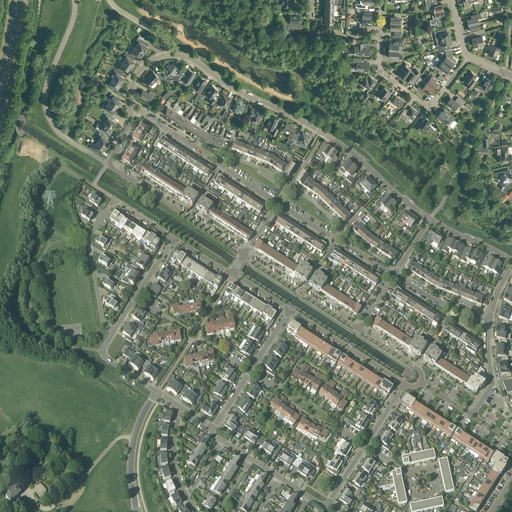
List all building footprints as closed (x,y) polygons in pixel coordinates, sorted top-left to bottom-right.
[(429,3),(428,0),(424,0),(427,8),(434,6),(434,8),(430,9),(431,13),(443,11),(441,4),(438,5),(437,1),(429,3)] [(360,8),(359,18),(371,19),(371,12),(367,12),(367,8),(360,8)] [(290,14),(290,23),(293,23),(292,28),(302,28),(302,20),(299,20),(299,14),(298,14),(298,11),(290,11),(290,14)] [(443,11),(431,13),(432,17),(436,16),(437,18),(430,20),(431,24),(437,23),(438,26),(442,25),(441,18),(444,17),(443,11)] [(468,19),(469,25),(479,23),(478,19),(487,17),(487,15),(488,15),(487,11),(484,12),(471,15),(472,18),(468,19)] [(390,16),(390,23),(402,24),(402,20),(398,20),(398,17),(405,18),(405,13),(394,13),(394,17),(390,16)] [(359,18),(357,18),(357,22),(363,22),(363,25),(359,24),(359,32),(366,32),(367,25),(371,25),(371,19),(359,18)] [(402,24),(390,23),(390,30),(394,30),(393,37),(401,37),(401,30),(397,30),(397,28),(402,28),(402,24)] [(479,23),(469,25),(470,31),(475,30),(476,34),(477,33),(477,34),(485,32),(484,27),(484,28),(483,25),(480,26),(479,23)] [(434,31),(435,37),(436,41),(449,38),(448,32),(445,32),(444,29),(434,31)] [(476,36),(476,37),(472,38),(474,47),(476,46),(477,48),(478,49),(481,49),(481,47),(481,45),(484,44),(482,36),(486,35),(485,32),(477,34),(478,35),(476,36)] [(138,43),(135,47),(144,52),(147,47),(143,44),(144,41),(138,37),(135,42),(138,43)] [(449,38),(436,41),(437,44),(436,44),(438,50),(445,48),(444,45),(451,43),(449,38)] [(488,47),(490,51),(488,54),(496,57),(500,48),(494,45),(496,40),(491,38),(488,47)] [(391,44),(389,44),(388,50),(398,51),(401,51),(402,41),(392,41),(391,44)] [(369,56),(370,47),(361,47),(361,43),(357,43),(357,47),(354,46),(354,48),(354,54),(360,54),(359,55),(369,56)] [(126,52),(125,52),(135,58),(136,56),(140,58),(144,52),(135,47),(132,52),(130,51),(129,54),(126,52)] [(398,51),(388,50),(388,57),(392,57),(392,61),(402,61),(402,55),(398,55),(398,51)] [(442,61),(450,67),(454,62),(451,60),(453,57),(452,53),(453,53),(452,50),(445,51),(446,56),(442,61)] [(126,56),(123,62),(131,67),(135,62),(133,61),(135,58),(125,52),(124,55),(126,56)] [(352,66),(356,66),(356,71),(368,71),(369,62),(364,62),(364,59),(353,59),(352,66)] [(439,59),(437,62),(433,67),(441,72),(443,70),(446,72),(450,67),(442,61),(439,59)] [(399,75),(404,78),(411,70),(406,66),(408,64),(404,61),(395,72),(399,75)] [(115,68),(122,73),(124,71),(128,73),(131,67),(123,62),(121,65),(119,65),(116,69),(115,68)] [(166,66),(166,69),(165,69),(165,72),(166,72),(166,75),(165,75),(166,80),(179,79),(178,74),(180,74),(182,66),(177,66),(177,69),(175,69),(175,65),(172,66),(172,64),(168,65),(168,66),(166,66)] [(182,66),(180,74),(178,81),(181,83),(181,82),(186,85),(187,85),(189,83),(189,84),(195,74),(192,71),(189,69),(188,71),(182,67),(182,66)] [(115,75),(112,78),(121,84),(124,78),(121,76),(122,73),(115,68),(112,73),(115,75)] [(411,70),(404,78),(404,79),(405,78),(413,84),(421,73),(415,69),(413,72),(410,70),(411,70)] [(145,80),(151,86),(152,88),(156,84),(155,82),(158,78),(160,80),(163,79),(160,71),(157,73),(155,74),(153,72),(145,80)] [(465,79),(468,82),(465,85),(471,89),(478,81),(475,79),(477,76),(471,71),(465,79)] [(426,82),(434,88),(438,83),(435,81),(437,78),(432,74),(430,72),(424,80),(426,82)] [(200,91),(207,81),(200,77),(193,87),(200,91)] [(370,90),(376,81),(370,77),(368,80),(365,78),(361,84),(370,90)] [(477,88),(483,90),(487,92),(488,89),(490,90),(492,86),(490,85),(492,80),(486,77),(484,81),(481,80),(477,88)] [(108,80),(105,85),(111,89),(113,86),(117,89),(121,84),(112,78),(110,82),(108,80)] [(426,82),(422,87),(420,85),(417,88),(427,96),(429,93),(430,93),(434,88),(426,82)] [(212,86),(206,95),(210,97),(208,101),(213,104),(216,99),(213,97),(218,90),(212,86)] [(377,94),(378,95),(377,97),(384,102),(389,96),(386,94),(389,91),(384,87),(381,91),(380,90),(377,94)] [(472,93),(477,97),(480,93),(476,89),(472,93)] [(150,91),(148,93),(143,90),(139,96),(148,101),(150,97),(152,98),(155,94),(150,91)] [(370,94),(366,91),(362,98),(366,101),(370,94)] [(111,99),(109,102),(117,108),(121,102),(116,99),(118,97),(111,93),(108,97),(111,99)] [(223,95),(218,105),(227,108),(231,98),(223,95)] [(509,97),(505,95),(501,105),(507,102),(507,101),(509,102),(511,98),(509,97)] [(388,107),(391,102),(399,108),(403,101),(396,96),(392,101),(389,99),(385,105),(388,107)] [(157,103),(162,106),(166,100),(161,97),(157,103)] [(454,101),(450,98),(446,104),(454,110),(457,106),(460,108),(465,102),(458,97),(454,101)] [(232,110),(233,109),(241,113),(245,105),(237,101),(234,106),(232,104),(230,109),(232,110)] [(104,104),(101,109),(104,111),(106,112),(107,113),(114,117),(108,113),(110,111),(113,113),(117,108),(109,102),(106,106),(104,104)] [(163,112),(168,115),(172,108),(165,103),(162,109),(164,111),(163,112)] [(172,108),(168,115),(172,118),(176,112),(175,111),(176,109),(177,109),(173,106),(172,108)] [(411,107),(408,110),(405,108),(399,115),(406,120),(409,117),(413,120),(418,112),(411,107)] [(259,123),(262,113),(261,113),(261,112),(252,108),(249,116),(252,117),(251,119),(259,123)] [(444,108),(442,111),(441,111),(436,117),(440,120),(439,121),(441,122),(442,121),(445,124),(446,124),(448,125),(449,125),(456,117),(444,108)] [(225,110),(222,117),(221,116),(219,119),(223,121),(224,120),(225,118),(228,111),(225,110)] [(172,118),(177,121),(181,114),(177,112),(176,112),(172,118)] [(113,120),(114,117),(107,113),(104,117),(106,119),(104,122),(104,123),(113,128),(116,122),(113,120)] [(177,121),(181,124),(185,117),(184,117),(181,114),(177,121)] [(266,127),(272,130),(270,134),(276,136),(279,129),(275,127),(278,119),(274,117),(274,118),(271,116),(266,127)] [(181,124),(186,127),(190,120),(186,118),(185,117),(181,124)] [(419,130),(421,127),(425,130),(431,122),(425,117),(422,122),(419,120),(414,126),(419,130)] [(186,127),(190,130),(194,123),(190,120),(186,127)] [(98,126),(96,129),(107,136),(104,134),(105,131),(109,134),(113,128),(104,123),(104,122),(102,121),(100,123),(99,122),(97,125),(98,126)] [(190,130),(195,133),(199,126),(195,124),(194,123),(190,130)] [(283,130),(289,134),(287,138),(291,140),(288,145),(290,146),(292,143),(293,141),(297,134),(293,133),(296,128),(286,123),(283,130)] [(141,124),(138,128),(146,134),(149,129),(141,124)] [(195,133),(199,136),(204,129),(203,129),(199,126),(195,133)] [(138,128),(135,133),(143,138),(146,134),(138,128)] [(107,136),(96,129),(97,130),(96,132),(98,134),(97,136),(100,138),(97,141),(106,147),(109,141),(106,139),(107,136)] [(199,136),(204,139),(205,136),(207,137),(209,133),(209,132),(204,130),(204,129),(199,136)] [(205,136),(204,139),(205,140),(211,142),(215,133),(210,131),(209,133),(207,137),(205,136)] [(297,140),(305,145),(310,137),(307,135),(305,133),(305,134),(302,132),(297,140)] [(143,138),(135,133),(132,138),(139,143),(138,146),(143,149),(145,146),(140,143),(143,138)] [(215,133),(211,142),(216,144),(220,136),(219,135),(220,135),(215,133)] [(220,136),(216,144),(221,146),(225,138),(220,136)] [(160,141),(157,145),(162,148),(167,140),(162,137),(160,141)] [(162,148),(166,150),(166,151),(171,144),(166,141),(167,140),(162,148)] [(106,147),(97,141),(95,145),(92,142),(89,147),(94,150),(96,148),(102,152),(106,147)] [(232,150),(237,152),(240,145),(240,144),(235,142),(232,150)] [(166,150),(164,152),(166,153),(167,151),(171,154),(175,147),(171,144),(166,151),(166,150)] [(131,145),(128,150),(136,155),(139,150),(141,152),(143,149),(138,146),(136,148),(131,145)] [(171,154),(175,156),(176,157),(180,150),(175,147),(171,154)] [(316,155),(315,158),(317,160),(321,158),(321,159),(323,156),(326,158),(331,150),(326,147),(322,151),(320,149),(316,155)] [(504,162),(511,161),(511,154),(509,154),(508,148),(501,148),(497,149),(498,155),(499,155),(500,162),(501,162),(501,163),(504,163),(504,162)] [(128,150),(125,155),(133,160),(136,155),(128,150)] [(175,156),(173,158),(175,159),(177,157),(180,159),(178,161),(179,162),(184,153),(180,150),(176,157),(175,156)] [(257,160),(262,162),(266,152),(261,150),(260,153),(257,160)] [(331,150),(326,158),(328,160),(327,163),(332,166),(336,161),(333,159),(337,154),(331,150)] [(267,164),(268,164),(270,161),(268,160),(271,154),(266,152),(262,162),(267,164)] [(270,161),(268,164),(272,167),(277,161),(278,158),(273,155),(274,152),(273,152),(271,154),(268,160),(270,161)] [(184,153),(179,162),(180,162),(181,160),(185,162),(189,156),(184,153)] [(133,160),(125,155),(122,160),(129,165),(133,160)] [(185,162),(188,165),(189,165),(193,159),(189,156),(185,162)] [(188,165),(187,167),(189,168),(190,166),(194,168),(198,162),(193,159),(189,165),(188,165)] [(140,173),(145,176),(149,169),(150,169),(153,164),(153,163),(150,161),(146,167),(145,166),(140,173)] [(272,167),(277,170),(281,164),(280,163),(277,161),(272,167)] [(340,173),(342,170),(345,173),(352,166),(347,161),(344,165),(342,162),(336,169),(340,173)] [(194,168),(197,171),(198,171),(202,164),(198,162),(194,168)] [(197,171),(196,172),(198,174),(199,172),(203,174),(208,167),(208,166),(207,167),(202,164),(198,171),(197,171)] [(282,164),(281,164),(277,170),(282,173),(286,167),(282,164)] [(286,167),(282,173),(288,177),(294,167),(290,164),(287,168),(286,167)] [(352,166),(345,173),(348,176),(346,179),(351,184),(354,180),(353,179),(357,175),(354,173),(357,170),(352,166)] [(208,167),(203,174),(207,177),(204,181),(207,183),(212,176),(209,174),(212,170),(208,167)] [(149,169),(145,176),(149,179),(154,172),(150,169),(149,169)] [(505,191),(511,182),(511,175),(511,172),(506,173),(505,172),(504,171),(494,173),(495,178),(499,178),(499,180),(501,183),(503,184),(501,189),(505,191)] [(154,172),(149,179),(154,182),(159,174),(154,172)] [(303,187),(307,180),(305,179),(308,176),(303,173),(296,183),(303,187)] [(159,174),(154,182),(158,185),(163,177),(159,174)] [(219,176),(214,184),(219,187),(224,179),(219,176)] [(168,180),(163,177),(158,185),(163,188),(168,180)] [(359,189),(361,187),(364,190),(371,183),(366,178),(363,181),(361,179),(355,185),(359,189)] [(219,187),(222,190),(223,190),(228,183),(226,182),(227,181),(224,179),(219,187)] [(172,183),(168,180),(163,188),(167,191),(172,183)] [(312,183),(311,183),(307,180),(303,187),(307,190),(312,183)] [(177,186),(172,183),(167,191),(172,194),(177,186)] [(230,184),(228,183),(223,190),(222,190),(221,191),(223,193),(224,191),(228,193),(233,186),(230,184)] [(312,193),(316,186),(313,184),(312,183),(307,190),(312,193)] [(371,183),(364,190),(367,193),(365,195),(369,199),(375,193),(373,190),(376,187),(371,183)] [(316,186),(312,193),(316,196),(319,192),(320,193),(323,191),(322,190),(321,189),(322,187),(318,184),(316,186)] [(181,189),(177,186),(172,194),(176,196),(181,189)] [(228,193),(231,195),(232,196),(237,189),(235,188),(235,187),(233,186),(228,193)] [(186,192),(181,189),(176,196),(181,199),(186,192)] [(198,196),(187,189),(186,192),(181,199),(183,201),(184,203),(185,202),(187,203),(188,205),(189,205),(192,207),(198,196)] [(231,195),(230,197),(232,198),(233,197),(237,199),(242,191),(239,190),(237,189),(232,196),(231,195)] [(237,199),(240,201),(241,202),(246,195),(244,194),(244,193),(242,191),(237,199)] [(317,196),(321,200),(327,194),(326,194),(323,191),(320,193),(319,192),(316,196),(317,196)] [(97,208),(101,202),(97,199),(99,197),(95,194),(93,197),(93,196),(90,200),(88,198),(84,204),(85,204),(91,208),(94,205),(97,208)] [(321,200),(325,204),(331,198),(328,195),(327,194),(321,200)] [(240,201),(239,203),(241,204),(242,203),(246,205),(251,197),(248,196),(246,195),(241,202),(240,201)] [(246,205),(250,207),(250,208),(255,201),(253,200),(253,199),(251,197),(246,205)] [(335,200),(336,199),(333,197),(331,199),(331,198),(325,204),(329,208),(334,202),(334,201),(335,200)] [(378,209),(381,206),(384,209),(391,201),(386,197),(383,200),(381,198),(374,205),(378,209)] [(213,206),(202,199),(195,209),(198,210),(198,212),(200,212),(202,213),(202,214),(204,214),(206,216),(213,206)] [(250,207),(248,209),(250,210),(252,208),(255,211),(260,203),(257,201),(257,202),(255,201),(250,208),(250,207)] [(391,201),(384,209),(387,212),(384,215),(389,219),(395,212),(392,210),(396,205),(391,201)] [(335,203),(334,202),(329,208),(333,211),(338,206),(335,203)] [(260,203),(255,211),(260,214),(264,207),(262,205),(263,205),(260,203)] [(81,211),(83,213),(81,216),(89,222),(93,216),(89,214),(91,211),(84,206),(81,211)] [(213,206),(206,216),(211,219),(216,211),(211,208),(213,206)] [(333,211),(337,215),(342,210),(342,209),(338,206),(333,211)] [(348,212),(347,212),(344,209),(343,207),(342,209),(342,210),(337,215),(341,219),(347,213),(348,212)] [(216,211),(211,219),(215,222),(220,214),(216,211)] [(109,220),(113,223),(114,223),(119,216),(114,213),(109,220)] [(347,213),(341,219),(345,223),(351,216),(347,213)] [(400,225),(402,222),(406,224),(411,217),(406,213),(404,216),(401,214),(396,221),(400,225)] [(220,214),(215,222),(220,225),(225,217),(220,214)] [(114,223),(115,224),(119,226),(123,219),(119,216),(114,223)] [(225,217),(220,225),(224,227),(229,220),(225,217)] [(229,220),(224,227),(229,230),(234,223),(230,221),(231,220),(232,218),(231,217),(229,220)] [(275,224),(280,227),(284,219),(282,218),(280,217),(275,224)] [(411,217),(406,224),(408,226),(407,228),(406,231),(411,234),(415,229),(412,227),(416,220),(411,217)] [(123,219),(119,226),(122,228),(123,229),(128,222),(123,219)] [(284,219),(280,227),(284,229),(284,230),(289,223),(287,222),(287,221),(284,219)] [(128,222),(123,229),(124,230),(128,232),(133,225),(128,222)] [(234,223),(229,230),(233,233),(238,226),(234,223)] [(284,229),(282,231),(284,232),(285,230),(289,233),(294,225),(291,223),(291,224),(289,223),(284,230),(284,229)] [(352,231),(356,234),(363,228),(359,224),(352,231)] [(133,225),(128,232),(131,234),(132,235),(137,227),(133,225)] [(289,233),(293,235),(294,235),(298,229),(296,227),(297,227),(294,225),(289,233)] [(238,226),(233,233),(238,236),(243,229),(238,226)] [(137,227),(132,235),(133,236),(137,238),(142,230),(137,227)] [(363,228),(356,234),(360,238),(366,233),(362,229),(363,228)] [(243,229),(238,236),(242,239),(247,232),(243,229)] [(293,235),(291,237),(293,238),(295,236),(298,238),(303,231),(300,229),(300,230),(298,229),(294,235),(293,235)] [(426,233),(422,240),(425,242),(426,240),(429,240),(429,245),(431,245),(437,234),(435,232),(436,232),(432,229),(429,234),(426,233)] [(142,230),(137,238),(140,240),(141,241),(146,233),(142,230)] [(303,231),(298,238),(302,241),(303,241),(307,234),(305,233),(306,233),(303,231)] [(247,232),(242,239),(247,242),(252,235),(247,232)] [(146,233),(141,241),(142,242),(146,244),(151,236),(146,233)] [(366,233),(360,238),(365,243),(366,244),(368,241),(367,240),(370,236),(366,233)] [(302,241),(301,242),(301,243),(302,244),(306,247),(307,244),(312,237),(309,235),(309,236),(307,234),(303,241),(302,241)] [(437,234),(431,245),(436,250),(438,248),(440,250),(443,244),(441,240),(444,236),(440,234),(439,235),(437,234)] [(146,244),(144,247),(148,250),(156,239),(151,236),(146,244)] [(368,241),(366,244),(371,247),(375,240),(370,237),(370,236),(367,240),(368,241)] [(95,242),(103,248),(102,249),(105,251),(109,246),(108,246),(111,241),(105,237),(103,240),(99,237),(95,242)] [(307,244),(311,247),(312,247),(316,240),(314,239),(315,238),(312,237),(307,244)] [(156,239),(148,250),(152,253),(153,253),(154,251),(156,248),(160,243),(157,241),(157,240),(156,239)] [(447,254),(448,250),(451,252),(455,243),(446,239),(441,251),(447,254)] [(311,247),(310,248),(312,250),(313,248),(316,250),(321,242),(319,240),(318,241),(316,240),(312,247),(311,247)] [(380,243),(379,242),(375,240),(371,247),(375,250),(380,243)] [(253,249),(258,252),(263,244),(258,241),(253,249)] [(321,242),(316,250),(321,253),(326,245),(321,242)] [(384,246),(381,243),(380,243),(375,250),(380,252),(384,246)] [(455,243),(451,252),(454,253),(453,257),(458,259),(457,262),(458,263),(459,261),(465,247),(455,243)] [(267,247),(266,246),(263,244),(258,252),(262,255),(267,247)] [(389,249),(388,248),(384,246),(380,252),(384,255),(389,249)] [(262,255),(267,258),(272,250),(268,248),(267,247),(262,255)] [(465,247),(459,261),(465,263),(466,260),(470,262),(474,252),(474,253),(468,250),(465,256),(462,254),(465,247)] [(328,259),(333,262),(334,261),(333,261),(340,252),(335,249),(332,253),(330,256),(328,259)] [(393,252),(390,249),(389,249),(384,255),(389,258),(393,252)] [(272,250),(267,258),(271,261),(276,253),(275,252),(272,250)] [(139,260),(146,265),(149,261),(144,257),(146,254),(140,251),(139,254),(142,256),(139,260)] [(401,255),(394,251),(393,252),(389,258),(394,261),(395,260),(397,261),(401,255)] [(333,261),(334,261),(337,263),(338,262),(339,262),(343,255),(339,253),(340,252),(333,261)] [(474,252),(470,262),(475,264),(474,267),(478,269),(483,257),(480,256),(480,254),(474,252)] [(170,261),(169,263),(170,264),(173,266),(181,255),(179,254),(178,255),(175,253),(172,258),(170,261)] [(276,253),(271,261),(276,264),(281,256),(277,253),(276,253)] [(181,255),(173,266),(174,267),(178,269),(180,266),(185,258),(181,255)] [(338,262),(337,263),(343,267),(344,265),(348,258),(343,255),(339,262),(338,262)] [(107,256),(106,258),(102,256),(98,262),(106,267),(109,264),(111,265),(114,261),(107,256)] [(281,256),(276,264),(281,267),(286,259),(285,258),(281,256)] [(185,258),(180,266),(184,268),(185,269),(190,261),(185,258)] [(344,265),(347,267),(348,268),(353,261),(348,258),(344,265)] [(481,267),(479,269),(482,271),(484,268),(490,271),(495,261),(488,258),(486,263),(483,261),(481,267)] [(137,259),(135,261),(134,263),(133,263),(131,266),(137,270),(139,267),(143,270),(146,265),(139,260),(137,259)] [(286,259),(281,267),(285,270),(290,262),(286,259)] [(415,264),(408,260),(405,266),(407,267),(406,269),(411,272),(415,265),(415,264)] [(194,264),(190,261),(185,269),(186,269),(189,272),(194,264)] [(347,267),(346,269),(348,270),(349,269),(353,271),(357,264),(353,261),(348,268),(347,267)] [(495,261),(490,271),(489,273),(492,274),(492,272),(496,274),(494,277),(497,278),(501,270),(499,269),(501,265),(495,261)] [(294,264),(290,262),(285,270),(290,272),(295,265),(294,264)] [(199,267),(194,264),(189,272),(193,274),(194,275),(199,267)] [(353,271),(356,273),(357,274),(362,267),(357,264),(353,271)] [(295,265),(290,272),(294,275),(299,267),(296,265),(295,265)] [(294,275),(298,278),(297,278),(301,281),(301,280),(305,283),(312,272),(308,270),(309,269),(305,267),(304,267),(300,265),(299,267),(294,275)] [(419,268),(415,265),(411,272),(415,275),(419,268)] [(129,276),(136,281),(139,276),(135,273),(137,270),(131,266),(126,274),(129,276)] [(203,270),(199,267),(194,275),(195,275),(198,277),(203,270)] [(356,273),(355,275),(357,276),(358,274),(362,277),(366,270),(362,267),(357,274),(356,273)] [(424,271),(420,269),(419,268),(415,275),(420,278),(424,271)] [(160,274),(168,279),(170,280),(173,276),(174,276),(176,274),(170,270),(169,273),(163,269),(160,274)] [(198,277),(202,280),(203,280),(208,273),(203,270),(198,277)] [(362,277),(366,279),(366,280),(371,273),(366,270),(362,277)] [(424,281),(428,274),(424,271),(420,278),(424,281)] [(428,274),(424,281),(429,284),(433,277),(435,274),(431,272),(430,273),(429,272),(428,274)] [(204,281),(207,283),(212,276),(208,273),(203,280),(204,281)] [(371,283),(376,275),(375,276),(371,273),(366,280),(366,279),(364,281),(366,282),(367,280),(371,283)] [(159,280),(157,283),(166,289),(168,286),(167,285),(169,283),(166,281),(168,279),(160,274),(157,279),(159,280)] [(315,274),(309,285),(312,287),(312,288),(316,290),(320,292),(325,284),(327,282),(323,279),(320,276),(319,277),(315,274)] [(376,275),(371,283),(376,286),(381,278),(376,275)] [(433,277),(429,284),(433,287),(435,284),(437,285),(440,278),(435,275),(434,278),(433,277)] [(129,276),(127,278),(126,277),(125,277),(124,279),(123,278),(121,281),(127,285),(129,283),(133,285),(136,281),(129,276)] [(212,286),(217,279),(212,276),(207,283),(211,286),(212,286)] [(217,278),(217,279),(212,286),(213,287),(214,286),(217,288),(222,281),(217,278)] [(435,284),(433,287),(435,287),(441,290),(444,282),(444,283),(445,279),(440,278),(437,285),(435,284)] [(111,279),(109,282),(106,279),(102,285),(110,290),(113,287),(115,288),(116,286),(117,287),(119,284),(111,279)] [(446,292),(451,294),(454,286),(454,287),(455,283),(451,281),(450,283),(448,282),(448,284),(449,285),(446,292)] [(153,285),(150,290),(158,295),(159,292),(162,294),(163,291),(164,292),(166,289),(157,283),(160,285),(158,288),(153,285)] [(325,284),(320,292),(324,295),(330,287),(329,286),(325,284)] [(225,293),(228,296),(226,299),(228,301),(231,296),(235,298),(239,291),(235,288),(234,289),(229,286),(225,293)] [(330,287),(324,295),(329,298),(334,290),(331,288),(330,287)] [(393,293),(391,296),(396,299),(401,291),(396,288),(393,293)] [(158,295),(150,290),(147,294),(155,299),(158,295)] [(334,290),(329,298),(334,301),(339,293),(338,292),(334,290)] [(235,298),(238,300),(239,301),(244,294),(239,291),(235,298)] [(396,299),(400,301),(400,302),(405,295),(400,292),(401,291),(396,299)] [(339,293),(334,301),(338,304),(343,296),(340,294),(339,293)] [(244,304),(249,297),(244,294),(239,301),(240,302),(244,304)] [(400,301),(398,303),(400,304),(404,306),(405,305),(409,298),(405,295),(400,302),(400,301)] [(479,296),(476,304),(481,306),(482,304),(484,305),(487,298),(479,295),(479,296)] [(511,298),(504,295),(503,298),(502,301),(508,303),(507,306),(511,307),(511,298)] [(343,296),(338,304),(343,307),(348,299),(343,296)] [(244,304),(247,306),(248,307),(253,299),(249,297),(244,304)] [(405,305),(409,307),(414,301),(409,298),(405,305)] [(115,299),(113,302),(109,299),(105,305),(113,310),(117,305),(118,305),(120,303),(115,299)] [(253,310),(258,302),(253,299),(248,307),(249,308),(253,310)] [(348,299),(343,307),(347,310),(352,302),(348,299)] [(418,304),(414,301),(409,307),(407,309),(409,310),(413,312),(414,310),(418,304)] [(202,302),(194,304),(196,314),(199,313),(199,312),(201,311),(200,307),(203,307),(202,302)] [(253,310),(256,312),(257,313),(262,305),(258,302),(253,310)] [(352,302),(347,310),(352,313),(357,305),(356,304),(352,302)] [(423,307),(418,304),(414,310),(418,313),(423,307)] [(170,309),(172,309),(174,316),(180,315),(180,316),(178,306),(172,307),(172,305),(170,305),(169,307),(170,309)] [(258,313),(262,316),(262,315),(267,308),(262,305),(257,313),(258,313)] [(357,305),(352,313),(356,316),(361,308),(358,305),(357,305)] [(499,310),(499,313),(509,316),(511,316),(511,307),(507,306),(506,309),(500,308),(499,310)] [(418,313),(417,315),(418,316),(420,314),(423,316),(427,310),(423,307),(418,313)] [(262,316),(260,319),(268,324),(266,327),(269,329),(274,321),(272,320),(276,315),(271,312),(272,311),(267,308),(262,315),(262,316)] [(138,309),(135,313),(142,318),(144,316),(149,319),(150,317),(138,309)] [(427,310),(423,316),(422,318),(425,321),(426,320),(427,319),(428,319),(432,313),(427,310)] [(136,321),(134,324),(141,329),(143,325),(146,320),(142,318),(135,313),(132,318),(136,321)] [(426,320),(427,322),(429,320),(432,322),(436,315),(432,313),(428,319),(427,319),(426,320)] [(509,316),(499,313),(498,316),(497,319),(502,320),(502,323),(508,324),(509,321),(508,321),(509,316)] [(436,315),(432,322),(437,325),(441,318),(436,315)] [(223,318),(221,318),(224,334),(230,333),(227,321),(224,322),(224,319),(223,318)] [(377,318),(372,326),(377,329),(382,321),(381,320),(377,318)] [(213,320),(210,320),(211,321),(214,336),(219,335),(217,323),(213,324),(213,321),(213,320)] [(233,320),(227,321),(230,333),(229,330),(235,329),(234,325),(235,325),(236,322),(235,320),(233,321),(233,320)] [(209,323),(210,326),(205,327),(207,335),(213,334),(214,336),(211,321),(209,322),(209,323)] [(382,321),(377,329),(381,332),(386,324),(383,321),(382,321)] [(291,323),(286,330),(295,336),(300,329),(291,323)] [(128,324),(125,329),(134,335),(135,335),(136,336),(138,331),(139,332),(141,329),(134,324),(132,327),(128,324)] [(386,324),(381,332),(386,335),(391,327),(390,326),(386,324)] [(442,334),(444,331),(449,334),(454,327),(451,325),(450,326),(448,325),(446,328),(444,326),(440,332),(442,334)] [(495,331),(495,334),(506,335),(506,329),(508,329),(508,326),(501,325),(501,328),(496,328),(495,331)] [(256,328),(252,333),(260,338),(263,334),(260,332),(262,329),(258,327),(256,328)] [(391,327),(386,335),(390,337),(395,329),(392,327),(391,327)] [(454,327),(449,334),(453,337),(458,330),(456,329),(456,328),(454,327)] [(134,335),(125,329),(122,334),(126,336),(125,339),(131,343),(133,340),(132,340),(134,335)] [(174,329),(172,329),(175,344),(175,342),(181,341),(179,332),(174,333),(175,330),(174,329)] [(304,332),(300,329),(295,336),(294,337),(299,340),(304,332)] [(395,329),(390,337),(395,340),(400,332),(399,332),(395,329)] [(163,330),(161,331),(164,346),(170,345),(167,334),(164,334),(164,332),(163,330)] [(458,330),(453,337),(458,340),(463,332),(460,331),(459,332),(458,330)] [(304,332),(299,340),(303,343),(309,335),(304,332)] [(400,332),(395,340),(399,343),(404,335),(401,333),(400,332)] [(463,332),(458,340),(462,343),(467,335),(463,332)] [(250,339),(248,341),(253,343),(254,341),(257,343),(260,338),(252,333),(249,339),(250,339)] [(506,335),(495,334),(495,337),(495,340),(500,340),(500,343),(507,343),(507,340),(508,340),(509,335),(506,335)] [(309,335),(303,343),(308,346),(313,338),(309,335)] [(404,335),(399,343),(404,346),(409,338),(408,338),(404,335)] [(467,335),(462,343),(467,346),(471,339),(469,338),(470,337),(467,335)] [(150,338),(150,339),(147,340),(148,344),(151,344),(152,347),(159,345),(159,348),(157,336),(157,337),(150,338)] [(308,346),(312,349),(318,341),(313,338),(308,346)] [(409,338),(404,346),(408,349),(413,341),(410,339),(409,338)] [(413,341),(408,349),(412,352),(411,352),(415,355),(416,354),(420,356),(426,346),(422,344),(423,343),(419,340),(419,341),(415,339),(413,341)] [(471,339),(467,346),(466,348),(470,351),(476,341),(473,340),(471,339)] [(247,342),(243,347),(251,352),(254,348),(251,346),(253,343),(248,341),(247,342)] [(322,344),(318,341),(312,349),(317,352),(322,344)] [(476,341),(470,351),(475,354),(480,345),(478,344),(479,343),(476,341)] [(279,344),(276,349),(284,354),(287,348),(288,346),(284,343),(282,346),(279,344)] [(495,347),(495,352),(509,352),(508,346),(507,346),(507,343),(500,343),(500,346),(495,347)] [(322,344),(317,352),(321,355),(327,347),(322,344)] [(243,347),(241,351),(237,349),(235,352),(244,358),(245,355),(248,357),(251,352),(243,347)] [(327,347),(321,355),(326,358),(331,350),(327,347)] [(430,348),(423,359),(427,361),(426,362),(430,364),(431,364),(434,366),(439,358),(441,356),(437,353),(438,352),(434,350),(433,351),(430,348)] [(122,355),(128,359),(131,360),(128,365),(133,368),(138,360),(139,358),(135,355),(135,354),(132,352),(132,353),(126,349),(122,355)] [(276,355),(274,357),(279,360),(280,359),(284,354),(276,349),(273,353),(276,355)] [(331,350),(326,358),(330,361),(336,353),(331,350)] [(335,364),(341,356),(336,352),(336,353),(330,361),(335,364)] [(509,357),(509,352),(495,352),(496,358),(498,358),(498,361),(501,361),(508,360),(507,357),(509,357)] [(206,353),(209,365),(208,363),(214,362),(214,358),(215,358),(216,355),(215,353),(213,354),(213,353),(206,354),(206,353)] [(337,365),(341,368),(347,360),(342,356),(337,365)] [(193,369),(190,357),(190,358),(183,359),(185,368),(192,366),(193,369)] [(270,358),(267,362),(275,368),(278,362),(279,360),(274,357),(273,360),(270,358)] [(439,358),(434,366),(439,369),(444,361),(443,360),(439,358)] [(138,360),(133,368),(138,371),(141,366),(144,367),(148,362),(145,360),(144,361),(142,360),(140,362),(138,360)] [(351,363),(347,360),(341,368),(346,371),(351,363)] [(496,365),(498,371),(511,368),(510,363),(508,363),(508,360),(501,361),(501,364),(496,365)] [(448,364),(445,362),(444,361),(439,369),(443,372),(448,364)] [(148,362),(144,367),(147,369),(143,375),(148,378),(153,370),(148,367),(150,364),(148,362)] [(275,368),(267,362),(264,367),(267,369),(265,372),(274,377),(276,374),(272,371),(275,368)] [(351,363),(346,371),(350,373),(355,366),(351,363)] [(290,378),(297,382),(307,366),(304,364),(298,373),(295,371),(290,378)] [(452,366),(448,364),(443,372),(448,375),(453,367),(452,366)] [(160,378),(167,368),(162,365),(158,371),(154,369),(153,370),(148,378),(153,381),(157,376),(160,378)] [(228,371),(226,375),(233,380),(236,376),(233,374),(235,371),(227,366),(224,369),(228,371)] [(307,366),(297,382),(302,384),(307,376),(306,377),(305,376),(310,367),(307,366)] [(360,368),(355,366),(350,373),(355,376),(360,368)] [(458,370),(454,367),(453,367),(448,375),(452,378),(458,370)] [(360,368),(355,376),(359,379),(365,371),(360,368)] [(483,379),(485,379),(483,371),(480,368),(477,372),(481,375),(482,375),(483,379)] [(511,368),(498,371),(499,377),(504,376),(505,379),(511,377),(511,374),(511,368)] [(461,372),(458,370),(452,378),(457,381),(462,373),(461,372)] [(469,373),(465,370),(464,372),(463,373),(462,373),(457,381),(461,383),(468,374),(469,373)] [(359,379),(364,382),(369,374),(365,371),(359,379)] [(347,374),(346,375),(342,372),(339,377),(346,382),(350,376),(347,374)] [(311,379),(307,386),(311,389),(320,375),(318,373),(313,380),(311,379)] [(368,385),(374,377),(369,374),(364,382),(368,385)] [(473,376),(468,374),(461,383),(466,386),(471,380),(471,379),(473,376)] [(167,382),(170,384),(167,390),(171,393),(177,384),(177,382),(173,380),(175,377),(171,375),(167,382)] [(223,380),(222,382),(226,385),(228,383),(231,385),(233,380),(226,375),(222,380),(223,380)] [(320,375),(311,389),(312,389),(310,392),(315,395),(321,385),(319,384),(323,376),(320,375)] [(307,376),(302,384),(307,386),(311,379),(307,376)] [(373,388),(378,380),(374,377),(368,385),(373,388)] [(472,380),(471,380),(466,386),(465,387),(476,394),(478,390),(480,391),(485,383),(474,377),(472,380)] [(503,388),(504,391),(511,387),(511,382),(511,381),(511,378),(505,380),(506,383),(502,385),(503,388)] [(378,390),(383,383),(378,380),(373,388),(378,391),(378,390)] [(319,394),(323,397),(333,383),(330,381),(325,388),(323,386),(319,394)] [(220,384),(217,389),(225,394),(227,390),(224,388),(226,385),(222,382),(220,384)] [(387,396),(392,388),(383,382),(383,383),(378,390),(387,396)] [(333,383),(323,397),(328,400),(333,393),(331,391),(336,385),(333,383)] [(177,384),(171,393),(176,396),(179,392),(182,393),(186,387),(183,385),(182,387),(177,384)] [(252,386),(249,390),(257,395),(259,391),(263,394),(265,390),(257,385),(255,388),(252,386)] [(186,387),(182,393),(185,395),(182,399),(187,403),(192,395),(187,392),(189,389),(186,387)] [(213,394),(214,394),(212,396),(217,399),(219,396),(222,398),(225,394),(217,389),(213,394)] [(249,397),(248,399),(252,402),(253,400),(254,400),(257,395),(249,390),(246,395),(249,397)] [(332,403),(330,406),(335,409),(336,408),(337,406),(345,393),(346,392),(343,391),(338,397),(337,396),(332,403)] [(328,400),(332,403),(337,396),(333,393),(328,400)] [(337,406),(336,408),(342,412),(347,404),(343,402),(348,395),(345,393),(337,406)] [(192,395),(187,403),(192,406),(195,402),(197,403),(202,397),(199,395),(196,398),(192,395)] [(274,414),(283,401),(284,399),(283,397),(281,399),(280,403),(275,399),(274,400),(272,404),(270,407),(276,411),(274,414)] [(405,407),(410,410),(414,403),(415,403),(410,400),(405,397),(400,404),(405,407)] [(243,400),(240,404),(248,409),(251,404),(252,402),(248,399),(246,401),(243,400)] [(210,404),(208,405),(211,417),(212,417),(218,408),(217,408),(219,405),(213,401),(211,404),(210,404)] [(283,401),(274,414),(278,417),(278,418),(285,407),(282,405),(284,404),(285,402),(283,401)] [(370,402),(367,407),(375,412),(378,408),(375,406),(376,403),(372,401),(371,402),(370,402)] [(203,403),(199,409),(201,411),(201,412),(210,418),(211,417),(208,405),(206,405),(203,403)] [(410,410),(409,411),(414,414),(419,406),(414,403),(410,410)] [(240,411),(238,413),(243,416),(244,414),(245,414),(248,409),(240,404),(237,408),(240,410),(240,411)] [(285,407),(278,418),(282,421),(291,408),(290,406),(288,408),(288,410),(285,408),(285,407)] [(419,406),(414,414),(418,417),(423,409),(419,406)] [(364,413),(368,416),(369,415),(372,417),(375,412),(367,407),(364,413)] [(291,408),(282,421),(287,424),(294,414),(290,412),(293,411),(293,409),(291,408)] [(423,409),(418,417),(423,420),(428,412),(423,409)] [(170,424),(171,419),(172,414),(166,412),(164,419),(163,423),(170,424)] [(428,412),(423,420),(427,423),(433,415),(428,412)] [(294,414),(287,424),(289,422),(294,425),(298,419),(299,419),(302,415),(299,413),(298,414),(297,417),(294,414)] [(361,417),(358,421),(366,426),(369,422),(366,420),(366,419),(362,416),(363,415),(360,413),(359,414),(359,416),(361,417)] [(224,425),(224,426),(237,423),(236,421),(239,418),(232,414),(231,416),(230,416),(224,425)] [(427,423),(432,426),(437,418),(433,415),(427,423)] [(301,433),(307,423),(303,421),(305,419),(306,417),(303,416),(301,420),(301,421),(297,427),(302,431),(301,433)] [(393,418),(390,423),(398,428),(402,422),(401,422),(402,420),(398,417),(396,420),(393,418)] [(437,418),(432,426),(433,427),(436,429),(437,429),(442,421),(438,419),(437,418)] [(307,423),(301,433),(306,436),(314,422),(312,421),(311,422),(310,425),(307,423)] [(358,421),(356,425),(352,423),(350,426),(358,432),(360,428),(364,430),(366,426),(358,421)] [(442,421),(437,429),(441,432),(446,424),(442,421)] [(314,422),(306,436),(310,439),(317,428),(316,429),(313,427),(315,425),(316,423),(314,422)] [(240,436),(243,433),(245,429),(243,427),(241,428),(238,426),(237,425),(237,423),(224,426),(225,427),(234,433),(234,432),(240,436)] [(398,428),(390,423),(388,427),(391,429),(390,430),(395,433),(394,434),(396,436),(397,434),(398,434),(401,429),(398,428)] [(446,424),(441,432),(445,435),(450,427),(446,424)] [(324,427),(315,441),(316,441),(316,440),(322,444),(326,443),(331,435),(329,432),(326,430),(328,427),(325,425),(324,427)] [(161,433),(160,437),(159,437),(159,440),(165,440),(165,437),(167,437),(167,432),(168,432),(169,427),(162,426),(161,433)] [(317,428),(310,439),(311,438),(315,441),(324,427),(322,426),(321,427),(320,430),(317,428)] [(450,426),(450,427),(445,435),(450,438),(455,430),(450,426)] [(245,434),(246,435),(244,439),(249,442),(254,433),(246,428),(245,429),(243,433),(245,434)] [(451,439),(456,442),(461,434),(461,433),(457,430),(451,439)] [(384,432),(381,437),(389,442),(393,436),(388,433),(387,434),(384,432)] [(254,433),(249,442),(254,445),(256,441),(258,443),(260,444),(263,439),(254,433)] [(461,434),(456,442),(461,445),(466,437),(461,434)] [(199,444),(199,445),(204,448),(204,447),(209,440),(201,435),(197,443),(199,444)] [(382,443),(381,444),(380,446),(388,451),(390,448),(387,445),(389,442),(381,437),(379,441),(382,443)] [(466,437),(461,445),(465,447),(470,439),(466,437)] [(263,439),(260,444),(261,445),(263,446),(261,449),(266,452),(271,444),(263,439)] [(470,439),(465,447),(470,450),(475,442),(470,439)] [(341,444),(338,448),(348,454),(351,450),(348,448),(350,445),(341,440),(339,443),(341,444)] [(271,444),(266,452),(271,455),(273,452),(274,453),(276,455),(282,447),(273,442),(272,444),(271,444)] [(475,442),(470,450),(474,453),(479,445),(475,442)] [(199,445),(196,449),(203,454),(205,451),(206,452),(207,450),(204,447),(204,448),(199,445)] [(479,445),(474,453),(479,456),(484,448),(479,445)] [(280,457),(282,458),(280,461),(284,464),(291,454),(285,450),(285,449),(283,448),(278,456),(280,457)] [(334,454),(337,456),(337,454),(342,457),(345,459),(348,454),(338,448),(334,454)] [(484,448),(479,456),(483,459),(488,451),(484,448)] [(196,449),(193,453),(193,454),(201,459),(203,457),(202,456),(203,454),(196,449)] [(428,452),(430,461),(435,459),(433,451),(429,452),(428,449),(426,450),(426,452),(428,452)] [(488,451),(483,459),(488,462),(493,454),(488,451)] [(417,454),(419,463),(424,462),(422,453),(418,454),(418,452),(415,452),(416,454),(417,454)] [(190,458),(198,463),(199,460),(200,461),(201,459),(193,454),(193,453),(192,453),(189,457),(190,458)] [(291,454),(284,464),(289,467),(291,464),(293,465),(295,466),(300,459),(301,456),(299,455),(297,457),(297,458),(291,454)] [(408,456),(407,454),(405,454),(405,457),(406,456),(408,465),(414,464),(412,455),(408,456)] [(495,454),(491,461),(490,462),(493,464),(491,467),(494,469),(492,471),(491,471),(500,477),(505,468),(504,468),(507,463),(503,461),(503,460),(495,454)] [(235,457),(230,464),(235,468),(235,467),(240,460),(235,457)] [(187,463),(190,465),(188,467),(194,471),(197,466),(196,465),(198,463),(190,458),(187,463)] [(335,458),(331,463),(339,468),(342,464),(339,462),(339,461),(335,458)] [(25,473),(29,477),(42,464),(38,459),(25,473)] [(300,459),(295,466),(297,468),(298,469),(296,472),(301,475),(307,467),(301,463),(302,460),(300,459)] [(367,460),(364,464),(372,469),(374,465),(378,468),(380,464),(371,459),(370,462),(367,460)] [(11,471),(15,467),(10,463),(11,463),(9,461),(8,462),(6,460),(3,463),(11,471)] [(328,468),(327,470),(331,473),(333,470),(336,472),(339,468),(331,463),(328,468)] [(230,464),(227,469),(234,474),(236,471),(237,472),(238,470),(235,467),(235,468),(230,464)] [(372,469),(364,464),(361,469),(364,471),(363,471),(368,474),(372,469)] [(307,467),(301,475),(306,478),(308,475),(310,476),(312,477),(315,472),(307,467)] [(164,480),(170,478),(169,473),(168,469),(162,470),(163,477),(164,480)] [(227,469),(224,474),(232,479),(234,477),(233,476),(234,474),(227,469)] [(491,471),(488,476),(496,481),(499,476),(500,477),(491,471)] [(259,477),(256,481),(261,485),(261,484),(266,477),(259,472),(257,475),(259,477)] [(224,474),(221,478),(228,483),(230,480),(231,481),(232,479),(224,474)] [(358,474),(355,478),(363,483),(366,478),(361,475),(361,476),(358,474)] [(488,476),(485,480),(493,485),(496,481),(488,476)] [(221,478),(218,483),(226,488),(228,486),(227,485),(228,483),(221,478)] [(355,484),(354,485),(353,487),(358,490),(359,488),(363,483),(355,478),(352,483),(355,484)] [(485,480),(482,485),(490,490),(493,485),(485,480)] [(255,481),(252,485),(261,491),(262,488),(263,489),(265,487),(261,484),(261,485),(256,481),(255,481)] [(169,494),(175,491),(173,486),(171,482),(165,484),(168,491),(167,491),(169,494)] [(218,483),(215,487),(223,492),(224,489),(225,490),(226,488),(218,483)] [(481,486),(479,489),(487,494),(490,490),(482,485),(480,483),(479,485),(481,486)] [(252,485),(249,490),(259,496),(260,494),(259,493),(261,491),(252,485)] [(215,487),(211,494),(219,500),(222,495),(221,495),(223,492),(215,487)] [(10,503),(20,493),(16,488),(13,491),(11,490),(7,493),(9,495),(6,498),(10,503)] [(339,499),(339,500),(352,497),(351,495),(352,494),(353,491),(347,488),(345,490),(339,499)] [(475,490),(474,492),(484,499),(487,494),(479,489),(478,492),(475,490)] [(249,490),(246,494),(255,500),(256,497),(257,498),(259,496),(249,490)] [(290,497),(287,501),(292,504),(297,497),(290,492),(288,495),(290,497)] [(474,498),(482,503),(484,499),(474,492),(471,496),(474,498)] [(258,499),(263,501),(266,495),(262,493),(258,499)] [(211,494),(206,502),(213,506),(215,504),(216,504),(219,500),(211,494)] [(246,494),(243,499),(253,505),(254,503),(253,502),(255,500),(246,494)] [(176,507),(181,504),(178,499),(179,499),(177,495),(171,498),(174,504),(176,507)] [(352,497),(339,500),(339,501),(348,507),(349,506),(352,508),(355,501),(353,500),(352,499),(352,497)] [(474,498),(471,503),(479,508),(482,503),(474,498)] [(243,499),(240,503),(249,509),(251,506),(252,507),(253,505),(243,499)] [(357,507),(361,509),(359,511),(366,511),(369,507),(363,503),(365,501),(362,499),(357,507)] [(292,504),(287,501),(285,500),(282,505),(284,506),(293,511),(294,510),(293,509),(295,506),(292,504)] [(203,506),(206,508),(204,511),(206,511),(211,511),(213,510),(212,509),(213,506),(206,502),(203,506)] [(238,511),(247,511),(249,509),(240,503),(236,510),(238,511)] [(471,503),(468,507),(474,511),(476,511),(479,508),(471,503)]
